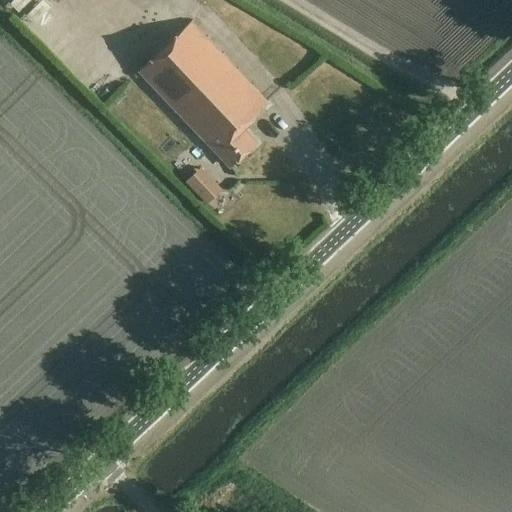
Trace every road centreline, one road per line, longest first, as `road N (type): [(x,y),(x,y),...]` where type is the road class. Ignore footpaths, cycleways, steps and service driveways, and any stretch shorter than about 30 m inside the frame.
road 1 (tertiary): [(48,511),(511,76)]
road 2 (track): [(472,113),(290,0)]
